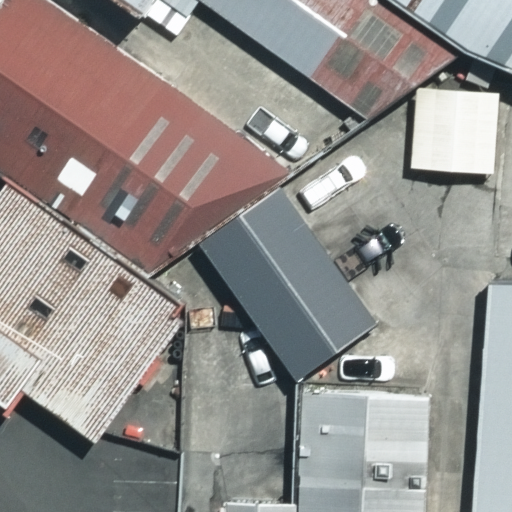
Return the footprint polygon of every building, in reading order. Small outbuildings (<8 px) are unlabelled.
[(278,164),(57,0),(0,0),(0,164),(2,166),(135,265),(186,226),(278,164)] [(469,46),(401,0),(141,0),(331,124),(469,46)] [(511,0),(401,0),(469,46),(511,74),(511,0)] [(511,113),(491,112),(484,265),(511,266),(511,113)] [(281,365),(287,511),(460,511),(467,267),(428,268),(331,124),(278,164),(372,304),(281,365)] [(186,226),(281,365),(372,304),(278,164),(186,226)] [(135,265),(2,166),(0,168),(0,403),(74,458),(98,426),(189,304),(135,265)] [(460,511),(511,511),(511,266),(484,265),(467,267),(460,511)]
